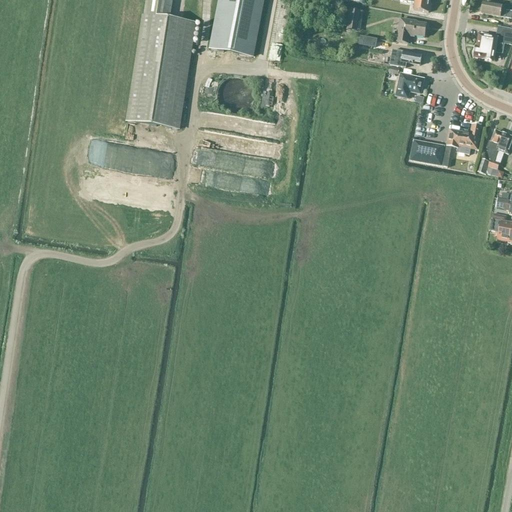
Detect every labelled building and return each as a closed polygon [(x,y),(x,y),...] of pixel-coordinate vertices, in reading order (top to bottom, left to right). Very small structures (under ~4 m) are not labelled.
[(146,0),(128,123),(178,131),(194,24),(170,21),(172,0),(146,0)] [(221,0),(212,51),(251,58),(262,0),(221,0)] [(428,14),(431,1),(425,0),(400,0),(400,2),(407,3),(414,4),(413,12),(428,14)] [(511,19),(511,12),(507,12),(501,11),(502,7),(484,4),(482,15),(505,19),(511,20),(511,19)] [(424,39),(427,26),(417,24),(417,23),(401,21),(397,43),(408,45),(409,37),(414,38),(414,37),(424,39)] [(497,40),(494,40),(480,37),(478,49),(476,49),(476,51),(474,52),(474,55),(475,57),(474,58),(484,60),(493,62),(495,54),(504,55),(505,46),(511,46),(511,30),(498,28),(497,40)] [(303,42),(304,33),(295,32),(293,47),(301,48),(302,42),(303,42)] [(360,40),(359,49),(376,52),(377,42),(360,40)] [(422,57),(397,52),(393,51),(390,67),(405,69),(406,64),(420,67),(422,57)] [(400,70),(390,68),(389,74),(399,76),(400,70)] [(420,95),(423,81),(401,76),(397,98),(408,100),(409,93),(420,95)] [(451,148),(458,149),(457,154),(460,155),(469,157),(471,150),(477,151),(481,128),(472,126),(470,136),(449,132),(447,147),(414,142),(410,162),(448,169),(451,148)] [(487,175),(489,175),(503,136),(495,133),(491,143),(489,143),(487,149),(489,162),(490,162),(490,163),(481,160),(477,173),(486,176),(487,175)] [(511,139),(503,136),(489,175),(495,178),(500,165),(504,154),(508,156),(509,156),(511,146),(511,139)] [(498,200),(497,209),(505,210),(505,211),(509,212),(508,216),(511,216),(511,202),(510,202),(498,200)] [(511,224),(501,223),(498,242),(511,244),(511,224)]
